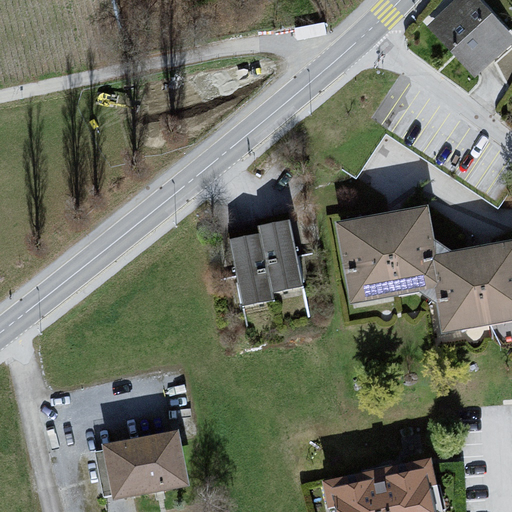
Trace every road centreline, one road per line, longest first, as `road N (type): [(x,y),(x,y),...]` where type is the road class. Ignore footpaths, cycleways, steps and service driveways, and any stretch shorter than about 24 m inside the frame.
road 1 (residential): [(337,58),(0,332)]
road 2 (residential): [(0,100),(230,48),(301,43),(337,58)]
road 3 (residential): [(511,144),(362,35)]
road 4 (unknown): [(25,337),(64,511)]
